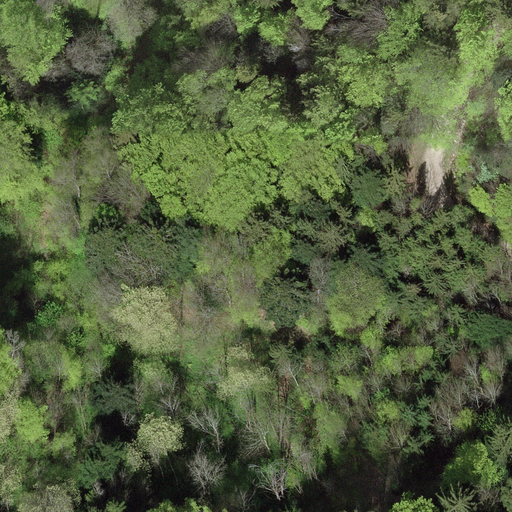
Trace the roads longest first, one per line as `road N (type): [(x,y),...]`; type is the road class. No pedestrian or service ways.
road 1 (track): [(163,0),(131,77),(93,119),(38,240),(0,254)]
road 2 (track): [(511,250),(463,229),(436,186),(455,99),(480,48),(511,12)]
road 3 (track): [(410,511),(467,458),(511,435)]
